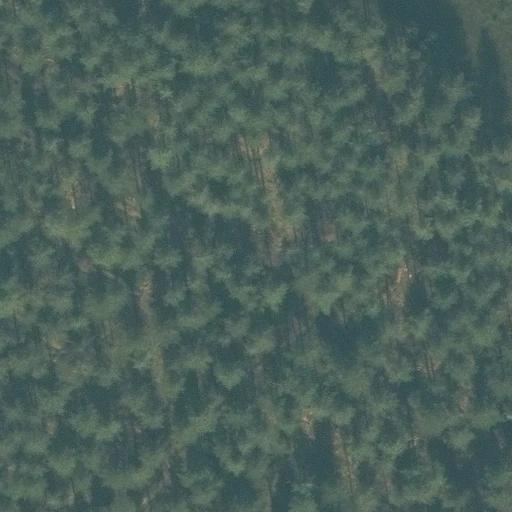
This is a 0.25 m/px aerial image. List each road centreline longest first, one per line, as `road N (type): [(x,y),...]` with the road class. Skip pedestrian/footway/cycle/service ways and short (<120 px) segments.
road 1 (track): [(499,511),(295,279),(0,58)]
road 2 (track): [(122,511),(310,296)]
